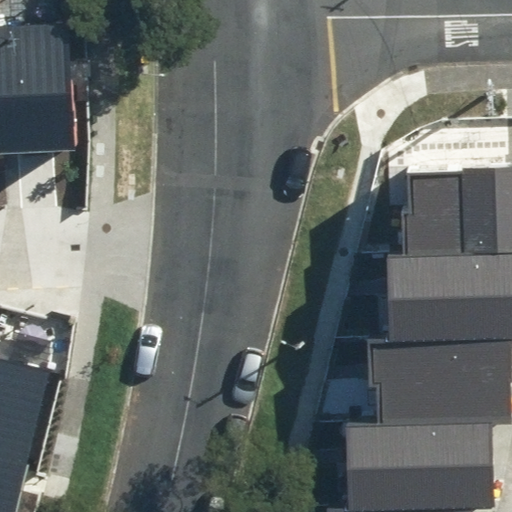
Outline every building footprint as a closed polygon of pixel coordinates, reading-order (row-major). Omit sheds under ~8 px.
[(0,12),(0,131),(73,127),(66,8),(0,12)] [(511,233),(511,151),(411,155),(414,236),(511,233)] [(404,279),(406,320),(504,317),(511,316),(511,233),(414,236),(395,237),(397,279),(404,279)] [(384,365),(385,405),(484,402),(507,402),(504,317),(406,320),(377,320),(378,365),(384,365)] [(0,341),(0,511),(9,511),(49,354),(0,341)] [(362,448),(363,489),(466,486),(486,486),(484,402),(385,405),(355,406),(356,449),(362,448)] [(466,511),(466,486),(363,489),(338,490),(338,511),(466,511)]
